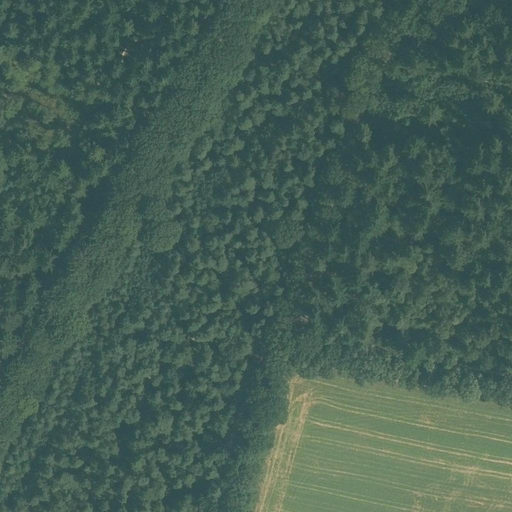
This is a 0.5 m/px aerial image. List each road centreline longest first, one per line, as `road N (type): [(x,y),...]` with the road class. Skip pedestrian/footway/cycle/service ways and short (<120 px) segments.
road 1 (unknown): [(214,511),(261,354),(351,279),(372,284),(472,349),(511,347)]
road 2 (track): [(511,87),(397,67),(378,79),(295,346)]
road 3 (track): [(511,403),(281,353)]
road 4 (track): [(511,229),(339,202)]
road 5 (track): [(114,321),(192,182)]
road 6 (track): [(0,413),(70,291)]
